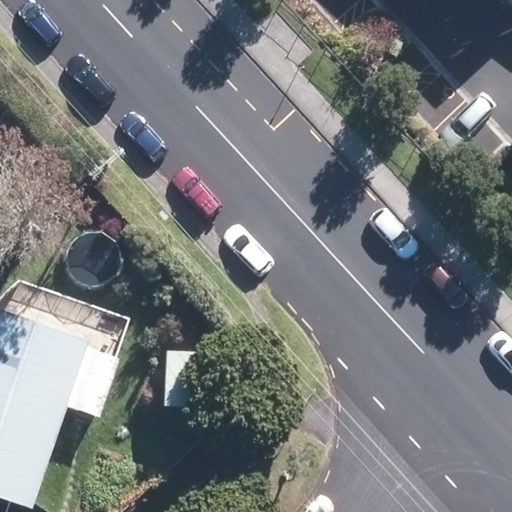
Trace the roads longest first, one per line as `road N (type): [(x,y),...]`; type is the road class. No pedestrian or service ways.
road 1 (tertiary): [(479,412),(99,0)]
road 2 (residential): [(371,511),(479,412)]
